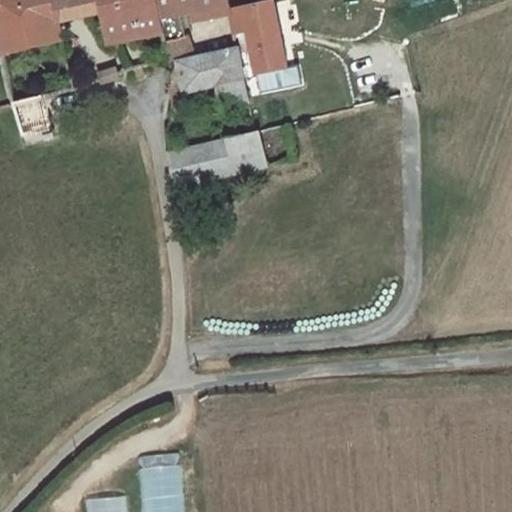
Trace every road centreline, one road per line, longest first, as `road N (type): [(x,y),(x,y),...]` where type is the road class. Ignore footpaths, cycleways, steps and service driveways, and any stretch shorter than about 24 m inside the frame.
road 1 (unclassified): [(177,380),(511,354)]
road 2 (residential): [(177,380),(173,234),(149,101)]
road 3 (unclassified): [(7,511),(85,433),(177,380)]
